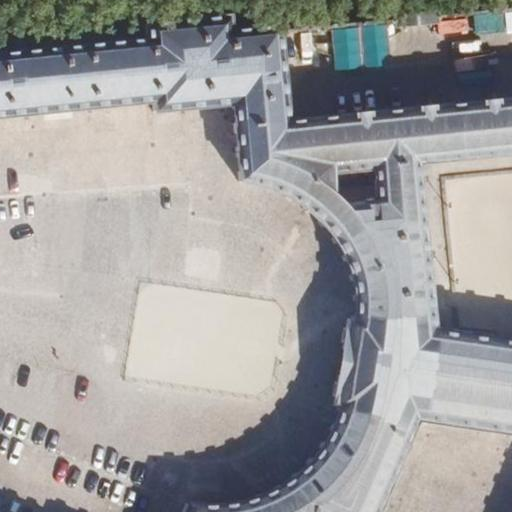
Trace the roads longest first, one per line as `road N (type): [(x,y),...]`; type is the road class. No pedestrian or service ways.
road 1 (unknown): [(81,436),(201,457),(252,443),(289,407),(308,343),(282,255),(262,236),(194,229)]
road 2 (unknown): [(0,156),(170,152),(187,161),(194,179),(194,229)]
road 3 (unknown): [(81,436),(111,329),(124,229)]
road 4 (unknown): [(124,229),(0,229)]
